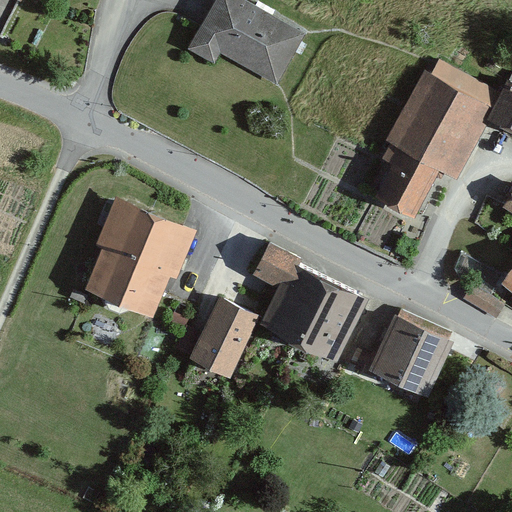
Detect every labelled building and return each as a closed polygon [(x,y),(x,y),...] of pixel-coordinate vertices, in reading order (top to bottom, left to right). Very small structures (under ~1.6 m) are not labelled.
[(276,89),(308,32),(250,0),(210,0),(188,39),(276,89)] [(495,100),(424,64),(386,137),(399,144),(374,188),(414,211),(440,165),(457,174),(495,100)] [(511,77),(490,116),(511,127),(511,77)] [(511,183),(500,204),(511,211),(511,183)] [(175,273),(195,227),(116,191),(94,239),(101,242),(169,270),(175,273)] [(296,338),(328,274),(262,241),(248,270),(277,284),(259,320),(296,338)] [(169,270),(101,242),(85,283),(152,311),(169,270)] [(511,261),(499,279),(511,288),(511,261)] [(366,293),(328,274),(296,338),(334,357),(366,293)] [(464,296),(497,317),(503,308),(470,287),(464,296)] [(229,376),(259,311),(217,291),(186,356),(229,376)] [(428,393),(453,337),(392,310),(367,366),(428,393)] [(373,347),(364,343),(352,367),(362,372),(373,347)]
